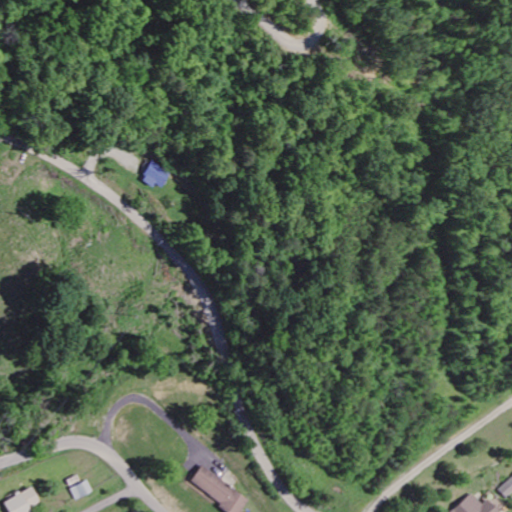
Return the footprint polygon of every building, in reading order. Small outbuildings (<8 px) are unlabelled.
[(158,191),(170,174),(153,162),(141,178),(158,191)] [(241,511),(249,501),(202,466),(189,482),(228,511),(241,511)] [(75,500),(93,494),(88,481),(71,488),(75,500)] [(30,511),(29,508),(38,504),(33,489),(2,501),(6,511),(30,511)] [(495,511),(485,500),(480,505),(471,494),(451,511),(495,511)]
